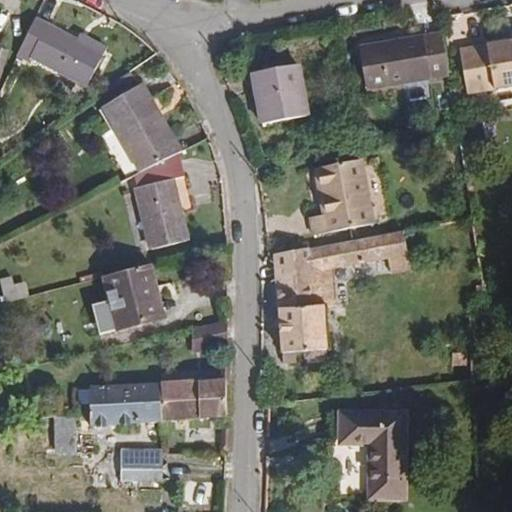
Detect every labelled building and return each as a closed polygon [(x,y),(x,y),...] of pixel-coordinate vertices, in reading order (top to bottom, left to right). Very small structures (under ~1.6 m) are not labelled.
[(36,55),(33,61),(91,91),(109,57),(40,21),(25,49),(36,55)] [(452,81),(447,41),(365,53),(371,92),(452,81)] [(511,46),(462,54),(468,98),(511,92),(511,46)] [(25,49),(19,61),(30,67),(33,61),(36,55),(25,49)] [(300,70),(256,76),(265,131),(308,125),(300,70)] [(103,103),(136,178),(143,175),(174,161),(176,160),(168,141),(165,142),(158,126),(161,125),(143,86),(103,103)] [(324,209),(328,227),(378,216),(363,149),(318,160),(329,208),(324,209)] [(174,161),(143,175),(150,196),(134,201),(153,260),(188,250),(170,189),(182,186),(174,161)] [(319,229),(328,227),(324,209),(316,210),(319,229)] [(432,269),(427,230),(402,235),(406,259),(409,272),(432,269)] [(406,259),(402,235),(330,248),(288,255),(273,258),(287,368),(301,367),(300,355),(333,350),(327,309),(339,307),(333,273),(406,259)] [(155,270),(105,281),(111,307),(96,311),(102,340),(159,327),(152,294),(159,292),(155,270)] [(8,282),(13,301),(34,296),(31,285),(21,287),(19,280),(8,282)] [(229,330),(193,338),(193,360),(228,355),(229,330)] [(148,428),(228,423),(225,385),(146,390),(148,428)] [(146,390),(85,394),(88,431),(148,428),(146,390)] [(405,402),(341,406),(343,436),(373,436),(377,487),(410,486),(405,402)] [(40,414),(40,425),(57,424),(69,423),(69,413),(40,414)] [(69,423),(57,424),(58,457),(80,456),(78,423),(69,423)] [(127,486),(164,487),(164,460),(127,460),(127,486)]
